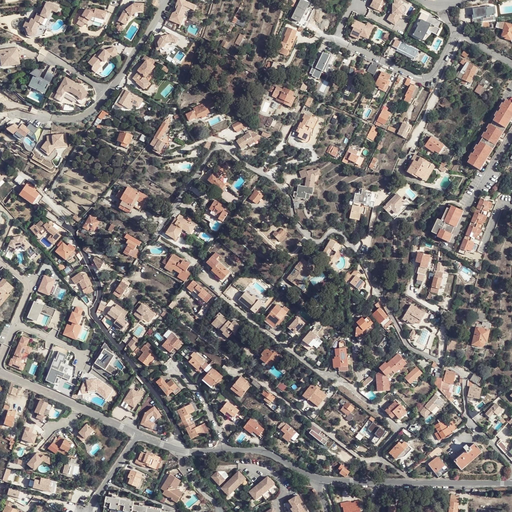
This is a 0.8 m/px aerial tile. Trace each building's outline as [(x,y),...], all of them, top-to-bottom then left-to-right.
[(175,12),(182,16),(189,3),(184,1),(184,2),(179,0),(178,0),(176,8),(177,10),(177,12),(175,12)] [(283,5),(282,5),(282,6),(287,9),(289,6),(292,7),(295,2),(294,1),(292,0),(292,1),(290,3),(285,1),(283,5)] [(373,0),(370,6),(378,11),(383,0),(373,0)] [(50,2),(47,1),(45,5),(45,6),(41,14),(38,13),(34,19),(32,18),(29,23),(26,21),(24,26),(27,28),(27,29),(28,35),(33,36),(36,34),(38,31),(37,29),(40,23),(42,24),(46,17),(48,18),(53,9),(58,11),(60,6),(51,1),(50,2)] [(125,8),(124,7),(118,20),(125,24),(130,15),(136,11),(143,11),(144,3),(134,2),(125,8)] [(182,16),(177,23),(181,25),(182,21),(183,22),(185,17),(188,11),(191,9),(195,11),(196,6),(189,3),(182,16)] [(395,3),(393,3),(393,10),(388,19),(397,24),(403,12),(403,3),(401,3),(395,3)] [(483,7),(480,7),(481,16),(483,16),(484,21),(496,20),(496,18),(497,18),(496,10),(493,10),(492,4),(483,6),(483,7)] [(473,8),(474,17),(481,16),(480,7),(473,8)] [(93,16),(97,17),(98,15),(104,17),(106,11),(94,8),(93,10),(89,9),(86,8),(82,14),(81,14),(78,18),(86,23),(88,19),(90,20),(93,16)] [(174,22),(177,23),(182,16),(175,12),(173,13),(170,21),(174,23),(174,22)] [(424,25),(425,22),(428,16),(421,12),(414,27),(417,28),(413,36),(421,39),(426,28),(429,29),(428,31),(437,35),(440,29),(429,24),(427,26),(424,25)] [(232,22),(235,24),(240,15),(237,13),(232,22)] [(362,25),(362,23),(354,20),(351,26),(353,27),(350,35),(359,38),(360,35),(361,34),(368,37),(373,26),(366,22),(365,24),(364,26),(362,25)] [(122,26),(117,23),(114,30),(119,33),(122,26)] [(511,24),(505,23),(503,29),(501,35),(506,37),(511,39),(511,36),(511,35),(511,24)] [(277,52),(285,56),(287,50),(285,49),(287,45),(290,46),(292,42),(289,41),(290,38),(294,40),(295,40),(299,32),(289,28),(286,36),(287,36),(284,43),(282,42),(277,52)] [(160,41),(158,44),(156,44),(158,51),(161,50),(162,53),(167,51),(166,48),(166,46),(167,44),(173,42),(176,43),(178,38),(171,34),(161,38),(160,41)] [(240,34),(235,44),(239,46),(244,37),(240,34)] [(395,39),(392,46),(397,49),(401,42),(395,39)] [(224,40),(221,46),(226,49),(229,43),(224,40)] [(409,46),(401,42),(397,49),(404,52),(413,57),(416,52),(417,52),(418,50),(410,45),(409,46)] [(92,66),(92,69),(96,63),(97,64),(101,60),(104,62),(110,54),(113,56),(119,53),(115,46),(106,50),(105,49),(102,52),(100,51),(96,55),(95,54),(88,62),(92,66)] [(18,47),(0,49),(0,54),(2,55),(4,64),(16,62),(16,61),(20,60),(18,47)] [(465,50),(462,56),(467,59),(470,53),(465,50)] [(413,57),(404,52),(402,54),(413,60),(417,52),(416,52),(413,57)] [(309,73),(312,75),(312,76),(318,79),(321,73),(328,76),(337,57),(333,56),(333,57),(324,53),(321,59),(320,59),(319,62),(315,60),(312,66),(313,67),(309,73)] [(0,57),(2,67),(16,65),(16,62),(4,64),(2,55),(0,54),(0,57)] [(141,67),(141,68),(138,71),(140,72),(133,78),(137,82),(145,89),(150,84),(143,78),(145,76),(147,77),(152,71),(156,67),(154,66),(153,65),(157,62),(145,55),(142,60),(145,62),(141,67)] [(96,63),(92,69),(96,72),(104,62),(101,60),(97,64),(96,63)] [(267,62),(263,72),(268,75),(269,73),(270,73),(272,70),(274,71),(277,66),(272,64),(273,63),(270,62),(269,63),(267,62)] [(465,63),(457,77),(468,83),(476,68),(465,63)] [(367,71),(374,75),(378,67),(371,64),(367,71)] [(161,71),(156,67),(152,71),(147,77),(145,76),(143,78),(150,84),(145,89),(148,92),(155,84),(152,82),(158,75),(161,71)] [(355,72),(355,68),(353,68),(351,67),(349,76),(342,91),(341,94),(349,97),(356,79),(365,78),(364,71),(355,72)] [(381,72),(375,85),(383,89),(386,84),(387,85),(391,77),(381,72)] [(38,90),(39,90),(40,89),(45,91),(46,90),(47,90),(54,77),(48,73),(44,79),(40,78),(35,75),(29,85),(35,88),(39,89),(38,90)] [(69,92),(70,92),(69,91),(70,90),(77,94),(77,95),(78,96),(81,100),(86,96),(89,94),(83,87),(84,86),(80,84),(79,85),(75,82),(66,76),(57,92),(62,95),(65,91),(69,92)] [(409,104),(412,98),(416,88),(410,85),(404,97),(405,98),(403,101),(409,104)] [(276,101),(278,101),(283,90),(277,86),(272,96),(277,99),(276,101)] [(283,90),(278,101),(281,103),(283,100),(289,103),(293,96),(292,96),(294,93),(284,88),(283,90)] [(120,97),(116,103),(124,107),(130,111),(133,105),(139,109),(144,101),(124,90),(122,94),(123,94),(121,98),(120,97)] [(0,101),(5,105),(10,99),(0,91),(0,101)] [(62,95),(57,92),(54,97),(61,101),(67,94),(76,99),(82,104),(85,102),(88,99),(86,96),(81,100),(78,96),(71,92),(70,92),(69,92),(65,91),(62,95)] [(283,100),(281,103),(291,107),(296,98),(293,96),(289,103),(283,100)] [(472,153),(470,158),(467,162),(478,169),(511,113),(511,103),(505,99),(503,103),(501,108),(498,111),(495,116),(491,124),(488,129),(485,132),(483,137),(478,145),(475,149),(472,153)] [(124,107),(116,103),(113,109),(131,113),(136,111),(141,111),(146,107),(150,105),(144,101),(139,109),(133,105),(130,111),(124,107)] [(204,104),(193,109),(194,111),(193,111),(194,114),(196,118),(210,112),(209,108),(209,107),(205,108),(204,104)] [(384,107),(377,121),(385,125),(390,114),(386,111),(387,108),(384,107)] [(103,110),(95,122),(98,124),(101,119),(102,120),(107,112),(103,110)] [(193,115),(192,112),(186,114),(189,120),(195,118),(194,114),(193,115)] [(511,117),(511,113),(478,169),(480,170),(511,117)] [(305,114),(303,119),(305,119),(303,123),(301,123),(297,132),(300,133),(299,137),(304,140),(303,143),(304,143),(305,143),(306,142),(308,141),(309,141),(309,139),(310,138),(310,137),(312,133),(313,134),(315,130),(319,121),(305,114)] [(243,126),(240,121),(232,126),(235,131),(242,128),(243,130),(248,127),(246,125),(243,126)] [(167,125),(164,123),(163,122),(154,137),(155,138),(150,145),(154,147),(152,149),(153,150),(153,151),(159,155),(164,147),(166,144),(163,142),(164,141),(161,140),(169,126),(167,125)] [(375,125),(386,130),(388,127),(376,122),(375,125)] [(404,123),(397,135),(406,139),(412,127),(404,123)] [(19,128),(15,124),(8,130),(14,135),(13,136),(18,140),(22,139),(23,136),(25,138),(27,134),(30,131),(29,130),(24,126),(23,125),(22,125),(21,125),(19,128)] [(32,126),(29,130),(30,131),(34,134),(38,130),(32,126)] [(132,136),(121,132),(118,141),(128,145),(132,136)] [(48,141),(43,146),(49,151),(54,146),(54,145),(55,145),(68,144),(67,134),(53,135),(53,137),(47,138),(48,141)] [(251,135),(238,143),(244,151),(248,149),(247,147),(250,146),(256,142),(257,144),(261,141),(260,138),(260,137),(256,135),(252,137),(251,135)] [(431,137),(425,146),(437,155),(438,153),(440,154),(445,147),(431,137)] [(49,151),(43,146),(41,149),(51,157),(57,149),(68,148),(68,144),(55,145),(54,145),(54,146),(49,151)] [(334,147),(331,146),(327,153),(335,157),(337,153),(339,149),(334,147)] [(347,152),(342,162),(347,164),(348,160),(354,163),(357,156),(347,152)] [(429,164),(413,154),(412,156),(410,159),(411,160),(409,164),(410,164),(405,173),(416,179),(417,178),(422,180),(428,171),(426,169),(429,164)] [(230,169),(224,164),(210,181),(222,190),(226,185),(219,179),(224,173),(226,174),(230,169)] [(299,172),(302,178),(307,176),(309,176),(307,172),(306,169),(299,172)] [(313,169),(307,172),(309,176),(307,176),(306,179),(305,187),(313,188),(315,176),(321,174),(319,169),(314,171),(313,169)] [(23,178),(16,173),(11,180),(23,188),(25,185),(20,182),(23,178)] [(27,182),(25,185),(35,191),(36,190),(27,182)] [(35,191),(25,185),(23,188),(19,195),(24,198),(26,195),(27,195),(27,196),(30,198),(31,197),(35,199),(38,194),(35,191)] [(295,197),(295,199),(299,199),(300,198),(309,199),(310,194),(312,195),(313,188),(305,187),(299,186),(297,194),(295,193),(294,197),(295,197)] [(128,188),(124,194),(121,200),(123,201),(120,208),(130,214),(134,208),(141,211),(148,198),(139,192),(139,194),(135,191),(128,188)] [(255,191),(249,199),(257,205),(263,196),(255,191)] [(352,206),(350,219),(355,220),(356,219),(360,220),(361,214),(359,214),(361,204),(364,204),(364,206),(374,208),(376,194),(372,193),(371,197),(355,194),(354,202),(352,206)] [(397,194),(384,208),(389,213),(392,210),(396,213),(397,213),(398,213),(399,213),(399,212),(400,212),(400,211),(400,210),(401,210),(401,209),(400,208),(405,202),(397,194)] [(26,195),(24,198),(32,203),(35,199),(31,197),(30,198),(27,196),(27,195),(26,195)] [(472,251),(473,248),(475,243),(477,243),(479,238),(477,238),(479,234),(480,229),(482,224),(484,220),(486,216),(488,210),(489,207),(491,202),(481,198),(459,251),(465,254),(467,249),(472,251)] [(215,222),(216,223),(217,221),(222,224),(227,216),(223,213),(225,210),(213,203),(209,210),(213,212),(212,214),(208,211),(207,211),(201,219),(211,225),(212,226),(215,222)] [(432,232),(436,233),(437,231),(440,232),(439,234),(438,236),(448,241),(462,210),(452,206),(450,209),(447,208),(442,220),(438,219),(432,232)] [(97,217),(91,214),(84,228),(90,231),(91,232),(93,231),(95,230),(96,228),(100,222),(95,219),(97,217)] [(180,216),(177,220),(178,221),(175,224),(173,223),(166,235),(176,241),(183,230),(184,228),(190,232),(194,226),(190,224),(189,226),(185,223),(186,222),(186,220),(180,216)] [(52,239),(56,242),(61,236),(57,232),(58,231),(47,223),(45,225),(41,221),(36,226),(34,225),(30,228),(37,235),(40,232),(43,234),(47,230),(52,234),(54,236),(52,239)] [(281,237),(286,232),(282,229),(278,232),(277,233),(281,237)] [(280,239),(283,241),(289,234),(286,232),(281,237),(277,233),(275,236),(279,240),(280,239)] [(128,241),(128,240),(138,246),(139,247),(141,243),(127,234),(125,238),(128,241)] [(7,250),(13,253),(15,246),(21,245),(34,260),(39,255),(24,239),(20,239),(20,237),(14,238),(14,240),(11,241),(7,250)] [(132,249),(135,250),(138,246),(128,240),(128,241),(127,243),(128,243),(123,253),(127,256),(128,255),(132,249)] [(339,260),(340,256),(339,251),(338,250),(340,246),(331,240),(325,249),(329,252),(328,254),(330,261),(339,260)] [(58,249),(56,252),(68,261),(75,252),(73,250),(70,247),(68,246),(64,242),(60,247),(59,245),(57,248),(58,249)] [(216,252),(212,256),(216,260),(220,255),(216,252)] [(421,262),(420,267),(428,268),(431,255),(419,252),(417,261),(421,262)] [(182,271),(186,273),(191,266),(187,263),(186,264),(173,256),(166,267),(173,271),(180,275),(182,271)] [(211,270),(212,270),(223,281),(230,273),(216,260),(212,256),(207,262),(213,268),(211,270)] [(105,262),(95,257),(93,260),(99,269),(101,268),(105,262)] [(290,275),(287,279),(299,288),(303,284),(301,282),(305,276),(309,279),(314,273),(311,270),(313,267),(314,268),(318,264),(312,259),(308,263),(303,259),(298,266),(295,269),(297,271),(293,277),(290,275)] [(77,269),(72,264),(65,269),(70,275),(77,269)] [(428,268),(420,267),(419,266),(418,273),(428,275),(429,268),(428,268)] [(223,281),(212,270),(210,273),(221,283),(223,281)] [(358,276),(360,274),(355,270),(348,278),(351,281),(350,282),(358,290),(365,283),(360,278),(358,276)] [(184,283),(190,275),(186,273),(182,271),(180,275),(178,278),(184,283)] [(92,286),(86,274),(82,276),(80,274),(80,273),(71,279),(75,285),(79,282),(81,286),(83,284),(85,284),(87,288),(85,289),(82,290),(85,295),(94,291),(91,286),(92,286)] [(42,285),(39,291),(49,295),(50,293),(54,294),(59,282),(46,276),(43,282),(44,282),(43,286),(42,285)] [(435,277),(432,287),(440,289),(443,279),(435,277)] [(7,293),(13,287),(3,279),(0,282),(0,297),(6,292),(7,293)] [(213,297),(191,279),(186,286),(194,293),(194,292),(209,303),(213,297)] [(113,294),(114,294),(120,299),(129,286),(122,282),(113,294)] [(245,292),(238,300),(254,314),(263,304),(253,295),(251,297),(245,292)] [(47,306),(47,307),(34,301),(27,318),(35,321),(39,312),(41,307),(46,309),(44,314),(53,318),(56,310),(47,306)] [(114,309),(113,308),(108,314),(116,321),(114,324),(117,327),(118,326),(123,330),(127,324),(123,320),(125,317),(122,314),(124,311),(117,305),(114,309)] [(277,305),(264,319),(275,328),(287,313),(277,305)] [(412,305),(402,319),(407,322),(408,321),(414,325),(418,320),(421,322),(425,315),(412,305)] [(133,316),(140,321),(143,317),(150,322),(155,316),(141,306),(133,316)] [(81,316),(83,310),(77,307),(74,315),(72,315),(69,321),(73,323),(72,326),(68,325),(67,329),(66,329),(64,335),(70,337),(74,338),(76,334),(77,334),(81,326),(78,325),(81,316)] [(379,322),(381,325),(387,318),(379,309),(372,315),(379,322)] [(213,323),(229,337),(232,333),(233,332),(235,333),(237,330),(231,324),(220,314),(217,317),(218,318),(213,323)] [(86,318),(81,316),(78,325),(81,326),(77,334),(76,334),(74,338),(77,340),(86,318)] [(383,327),(384,328),(391,321),(389,317),(388,316),(387,318),(381,325),(383,327)] [(364,336),(364,335),(365,330),(369,325),(370,326),(374,323),(369,317),(365,320),(363,317),(357,323),(360,325),(357,328),(357,335),(364,336)] [(290,330),(287,333),(292,338),(295,335),(295,334),(304,324),(297,318),(288,329),(290,330)] [(231,324),(237,330),(240,326),(234,321),(231,324)] [(386,330),(392,323),(391,321),(384,328),(386,330)] [(477,323),(477,327),(490,331),(491,324),(482,322),(482,324),(477,323)] [(227,339),(229,337),(213,323),(212,325),(227,339)] [(365,330),(364,335),(374,323),(370,326),(369,325),(365,330)] [(80,339),(86,340),(90,327),(84,325),(80,339)] [(311,331),(316,335),(319,331),(314,327),(311,331)] [(490,331),(477,327),(473,342),(477,343),(476,346),(481,347),(483,347),(483,346),(484,346),(484,345),(485,341),(487,342),(490,331)] [(303,341),(301,343),(310,350),(311,348),(319,338),(316,335),(311,331),(307,336),(305,336),(303,338),(304,339),(303,341)] [(29,339),(22,336),(13,359),(16,360),(18,356),(22,357),(24,351),(29,354),(32,348),(27,346),(29,339)] [(128,345),(133,352),(136,348),(139,345),(140,344),(135,338),(128,345)] [(170,353),(171,353),(174,348),(175,349),(179,343),(174,339),(170,344),(168,342),(166,341),(162,346),(170,353)] [(447,340),(446,351),(455,352),(456,341),(447,340)] [(104,366),(102,369),(113,376),(117,371),(106,364),(113,354),(105,344),(94,360),(104,366)] [(143,353),(138,359),(147,366),(155,356),(152,354),(153,352),(144,346),(140,351),(143,353)] [(344,347),(337,348),(333,348),(334,356),(333,356),(333,358),(331,359),(332,365),(336,365),(336,367),(337,371),(347,370),(345,347),(344,347)] [(273,353),(266,348),(262,355),(262,356),(263,356),(260,360),(265,364),(266,364),(270,366),(273,363),(276,365),(280,360),(276,357),(277,354),(274,352),(273,353)] [(54,359),(46,379),(54,382),(57,376),(69,381),(70,376),(62,373),(65,367),(60,365),(61,363),(63,363),(66,355),(59,352),(55,360),(54,359)] [(189,361),(202,373),(204,371),(208,366),(209,365),(194,352),(191,355),(193,357),(189,361)] [(387,364),(385,362),(381,365),(386,370),(389,375),(397,368),(404,362),(401,358),(400,359),(396,355),(387,364)] [(406,364),(404,362),(397,368),(399,370),(406,364)] [(417,376),(422,372),(417,366),(405,377),(413,387),(420,380),(417,376)] [(446,371),(447,368),(444,366),(441,379),(441,385),(443,386),(445,387),(446,383),(452,384),(456,374),(446,371)] [(211,369),(207,374),(203,379),(212,387),(218,380),(220,381),(223,377),(212,368),(211,369)] [(386,382),(389,382),(389,379),(394,374),(399,370),(397,368),(389,375),(386,377),(386,382)] [(381,382),(386,377),(389,375),(386,370),(383,373),(380,371),(376,375),(377,386),(381,382)] [(243,386),(245,382),(244,382),(245,380),(241,377),(237,381),(243,386)] [(386,387),(389,386),(389,382),(386,382),(386,377),(381,382),(377,386),(377,390),(381,390),(381,392),(387,391),(386,387)] [(440,389),(441,385),(441,379),(434,377),(433,384),(436,387),(440,391),(440,389)] [(89,394),(97,392),(106,399),(109,396),(112,391),(99,380),(95,381),(95,379),(86,381),(86,382),(83,382),(81,389),(82,394),(89,393),(89,394)] [(163,380),(158,384),(167,396),(174,391),(177,394),(180,391),(172,380),(166,384),(163,380)] [(248,390),(243,386),(237,381),(232,387),(243,396),(248,390)] [(251,384),(258,389),(260,387),(254,381),(251,384)] [(281,382),(277,387),(283,391),(287,387),(281,382)] [(15,396),(19,385),(13,383),(10,394),(15,396)] [(304,397),(308,400),(310,399),(319,406),(327,397),(319,390),(316,387),(315,388),(312,386),(304,397)] [(243,396),(232,387),(231,389),(242,398),(243,396)] [(479,389),(471,387),(469,387),(469,389),(468,397),(477,399),(479,389)] [(120,406),(125,409),(128,404),(133,408),(141,396),(137,393),(131,389),(120,406)] [(440,391),(447,399),(449,397),(442,391),(440,389),(440,391)] [(264,390),(261,394),(265,397),(264,399),(270,404),(275,398),(264,390)] [(435,394),(419,412),(421,413),(420,414),(424,418),(430,411),(430,412),(436,406),(439,409),(444,403),(439,398),(438,399),(437,398),(438,397),(435,394)] [(47,404),(36,398),(33,405),(36,407),(34,412),(37,414),(35,418),(41,421),(44,415),(42,415),(47,404)] [(310,399),(308,400),(318,408),(319,406),(310,399)] [(353,408),(343,400),(340,403),(343,406),(350,412),(353,408)] [(227,402),(220,411),(234,422),(241,413),(227,402)] [(395,402),(385,411),(391,419),(395,416),(396,417),(401,413),(403,415),(406,412),(399,404),(398,405),(395,402)] [(128,404),(125,409),(130,412),(133,408),(128,404)] [(177,411),(184,426),(190,423),(187,416),(195,412),(191,404),(177,411)] [(493,406),(491,404),(483,411),(486,414),(493,406)] [(495,404),(493,406),(486,414),(485,415),(489,418),(494,413),(497,416),(503,410),(495,404)] [(350,412),(343,406),(340,409),(347,415),(350,412)] [(152,429),(154,424),(148,421),(149,417),(153,415),(156,420),(161,416),(154,407),(145,414),(140,424),(152,429)] [(3,424),(11,427),(16,412),(11,411),(11,412),(7,411),(3,424)] [(244,427),(252,433),(253,431),(256,434),(259,436),(264,429),(251,418),(244,427)] [(443,422),(435,428),(438,433),(436,435),(440,441),(454,432),(450,426),(447,428),(443,422)] [(76,435),(81,441),(92,429),(86,423),(78,432),(79,432),(76,435)] [(190,423),(184,426),(186,430),(191,440),(205,433),(201,426),(194,429),(190,423)] [(285,425),(281,431),(285,434),(282,437),(289,442),(296,433),(286,424),(285,425)] [(319,434),(321,431),(311,424),(306,430),(316,438),(319,434)] [(32,443),(35,435),(30,433),(31,429),(24,427),(20,440),(32,443)] [(54,452),(57,451),(64,440),(59,437),(55,445),(53,444),(48,449),(54,452)] [(64,440),(57,451),(64,455),(67,452),(69,453),(74,445),(71,444),(64,440)] [(401,440),(389,453),(395,459),(408,446),(401,440)] [(466,451),(454,462),(461,471),(482,452),(475,443),(469,448),(467,445),(464,448),(466,451)] [(141,462),(144,464),(143,465),(150,468),(155,456),(148,453),(143,451),(142,453),(139,451),(136,457),(133,455),(131,461),(140,465),(141,462)] [(35,454),(26,464),(33,470),(42,461),(42,460),(40,458),(37,456),(35,454)] [(42,460),(42,461),(49,464),(49,458),(42,455),(40,458),(42,460)] [(159,458),(155,456),(150,468),(153,469),(159,458)] [(428,465),(435,473),(445,465),(439,457),(428,465)] [(439,479),(449,470),(445,465),(435,473),(439,479)] [(7,468),(3,480),(6,481),(11,469),(7,468)] [(346,477),(349,472),(346,470),(343,469),(343,468),(341,471),(340,473),(346,477)] [(134,486),(137,477),(139,473),(128,469),(124,478),(128,480),(126,483),(134,486)] [(223,488),(225,486),(222,482),(224,479),(229,475),(224,469),(217,469),(212,474),(223,488)] [(173,502),(177,497),(171,492),(173,487),(178,480),(166,473),(162,481),(165,484),(159,494),(173,502)] [(242,473),(228,484),(225,486),(223,488),(229,496),(248,480),(242,473)] [(258,498),(275,484),(269,476),(251,491),(258,498)] [(142,479),(137,477),(134,486),(138,488),(142,479)] [(33,481),(33,482),(32,489),(54,493),(56,485),(50,483),(50,481),(41,478),(40,482),(33,481)] [(171,492),(177,497),(180,492),(173,487),(171,492)] [(288,511),(306,511),(301,503),(304,501),(300,494),(285,503),(289,509),(287,510),(288,511)] [(458,511),(462,497),(453,495),(449,511),(458,511)] [(171,511),(172,511),(130,504),(131,501),(103,496),(99,511),(171,511)] [(16,511),(17,511),(9,506),(11,502),(4,499),(2,503),(4,504),(0,511),(16,511)] [(344,506),(345,511),(361,511),(365,510),(363,503),(359,504),(358,500),(354,501),(355,504),(352,504),(351,501),(343,503),(344,506)]
